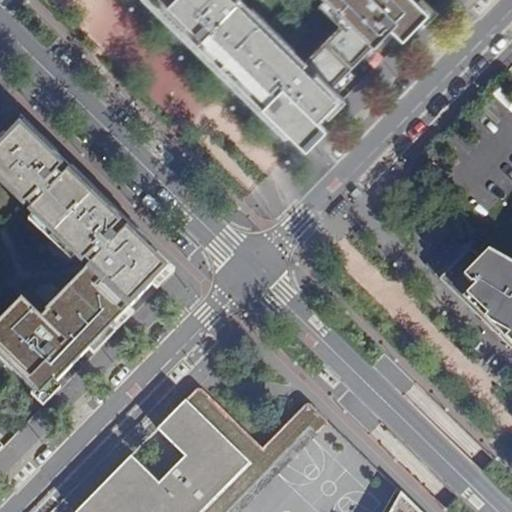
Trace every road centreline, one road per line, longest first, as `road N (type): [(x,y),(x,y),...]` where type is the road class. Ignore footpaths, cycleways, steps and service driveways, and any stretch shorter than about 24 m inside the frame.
road 1 (residential): [(511,1),(247,272)]
road 2 (residential): [(0,21),(247,272)]
road 3 (residential): [(498,511),(247,272)]
road 4 (residential): [(247,272),(15,511)]
road 5 (unknown): [(511,317),(358,159)]
